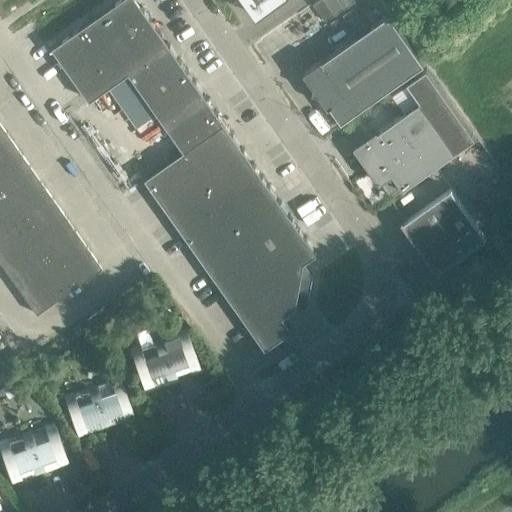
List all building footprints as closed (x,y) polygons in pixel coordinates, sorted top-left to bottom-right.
[(150,18),(137,0),(119,0),(52,47),(89,101),(129,73),(184,151),(145,179),(265,349),(292,330),(283,317),(295,308),(297,296),(308,298),(312,276),(304,263),(317,254),(150,18)] [(245,0),(257,17),(280,0),(245,0)] [(388,14),(322,61),(321,60),(304,72),(313,86),(312,92),(318,93),(328,107),(330,106),(341,122),(423,64),(388,14)] [(377,130),(353,146),(379,183),(381,182),(391,196),(474,138),(425,70),(407,83),(420,102),(378,131),(377,130)] [(0,124),(0,143),(9,137),(0,124)] [(9,137),(0,143),(0,193),(32,171),(9,137)] [(32,171),(0,193),(25,229),(57,206),(32,171)] [(433,272),(454,263),(463,258),(462,255),(485,238),(450,189),(403,222),(402,220),(401,221),(420,248),(421,248),(425,246),(427,251),(424,252),(433,272)] [(0,193),(0,246),(25,229),(0,193)] [(57,206),(25,229),(49,263),(81,240),(57,206)] [(25,229),(0,246),(0,263),(16,286),(49,263),(25,229)] [(81,240),(49,263),(68,291),(101,268),(81,240)] [(49,263),(16,286),(35,314),(68,291),(49,263)] [(129,349),(144,390),(154,387),(153,385),(167,380),(167,382),(177,379),(176,377),(190,372),(191,374),(200,370),(185,329),(176,333),(177,335),(163,340),(162,337),(153,341),(153,343),(140,348),(139,346),(129,349)] [(78,437),(87,434),(87,432),(100,427),(101,429),(110,425),(110,423),(124,418),(124,420),(134,417),(119,376),(110,379),(110,381),(97,386),(96,384),(87,388),(87,390),(73,395),(73,392),(63,396),(78,437)] [(0,441),(0,450),(12,484),(21,480),(21,478),(34,473),(35,475),(45,472),(44,470),(58,465),(58,467),(68,464),(53,423),(44,426),(44,428),(31,433),(30,431),(20,434),(21,436),(7,441),(7,439),(0,441)]
